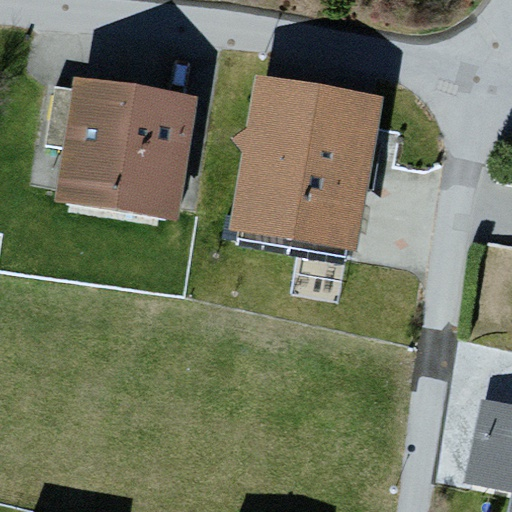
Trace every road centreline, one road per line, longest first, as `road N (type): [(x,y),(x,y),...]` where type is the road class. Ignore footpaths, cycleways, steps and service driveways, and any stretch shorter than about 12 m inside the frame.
road 1 (residential): [(488,69),(0,11)]
road 2 (residential): [(419,511),(488,69)]
